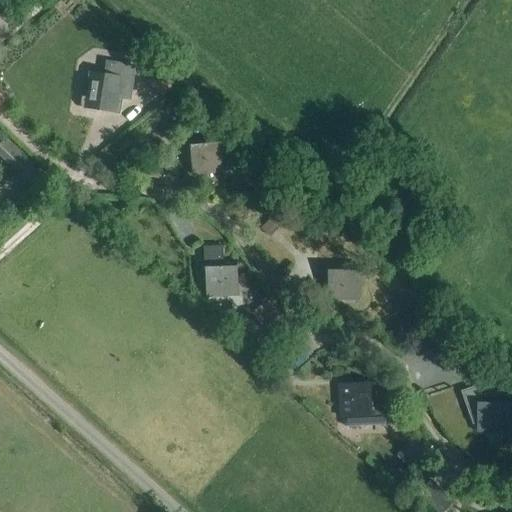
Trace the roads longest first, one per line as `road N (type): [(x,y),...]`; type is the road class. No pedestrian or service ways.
road 1 (track): [(511,490),(492,483),(442,439),(381,349),(361,337),(313,335),(241,230),(201,202),(147,188),(78,189),(0,252)]
road 2 (unclassified): [(175,511),(0,354)]
